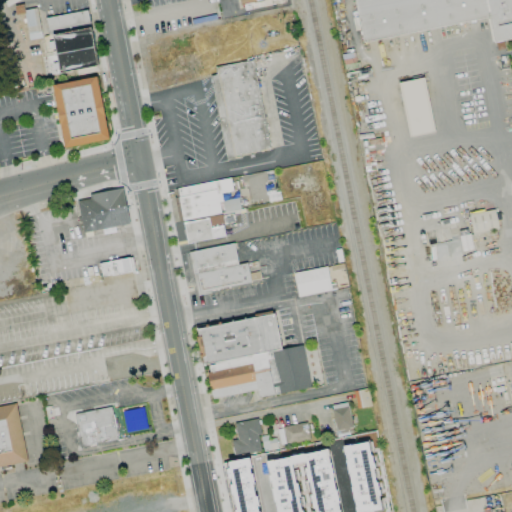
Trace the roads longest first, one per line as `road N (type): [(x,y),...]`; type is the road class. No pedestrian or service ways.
road 1 (secondary): [(139,160),(209,511)]
road 2 (secondary): [(139,160),(108,0)]
